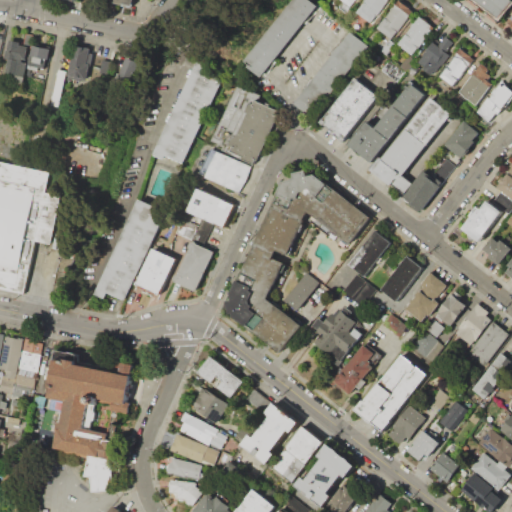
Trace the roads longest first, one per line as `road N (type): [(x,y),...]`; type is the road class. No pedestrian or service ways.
road 1 (residential): [(448,511),(213,327),(178,323),(119,333),(0,308)]
road 2 (residential): [(199,323),(290,141),(424,238),(511,133)]
road 3 (residential): [(143,32),(0,1)]
road 4 (residential): [(158,511),(145,490),(143,457),(173,382)]
